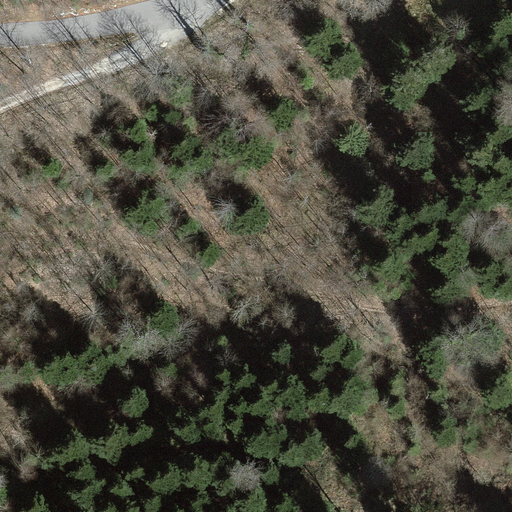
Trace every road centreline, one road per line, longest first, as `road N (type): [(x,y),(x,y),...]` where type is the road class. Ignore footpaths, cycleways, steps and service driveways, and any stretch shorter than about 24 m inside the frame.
road 1 (track): [(511,327),(37,230),(0,233)]
road 2 (track): [(0,106),(152,41),(182,3)]
road 3 (unclassified): [(189,0),(97,24),(0,35)]
